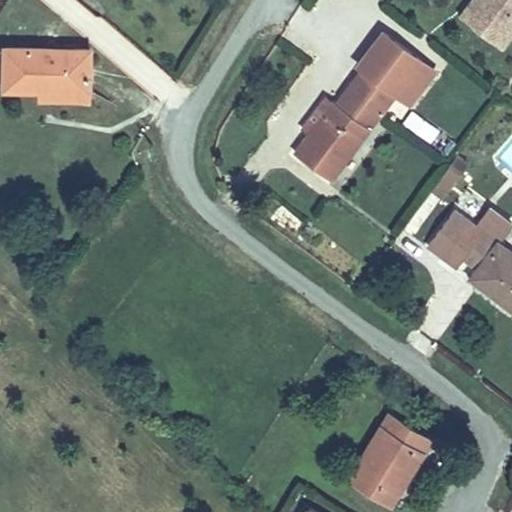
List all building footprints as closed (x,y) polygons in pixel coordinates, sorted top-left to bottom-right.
[(511,0),(482,0),(474,10),(504,33),(511,22),(511,0)] [(424,57),(383,26),(358,58),(364,62),(336,98),(328,91),(304,123),(313,130),(298,149),(335,176),(402,89),(400,88),(423,59),(424,57)] [(91,89),(90,47),(9,45),(7,87),(42,87),(91,89)] [(437,69),(423,59),(400,88),(402,89),(415,98),(437,69)] [(43,97),(91,98),(91,89),(42,87),(43,97)] [(401,127),(434,143),(441,127),(408,111),(401,127)] [(511,249),(505,244),(485,229),(457,210),(432,241),(458,262),(462,258),(478,269),(475,278),(511,303),(511,249)] [(485,229),(505,244),(511,235),(511,218),(500,210),(485,229)] [(394,500),(433,438),(406,423),(398,433),(384,425),(352,477),(394,500)]
